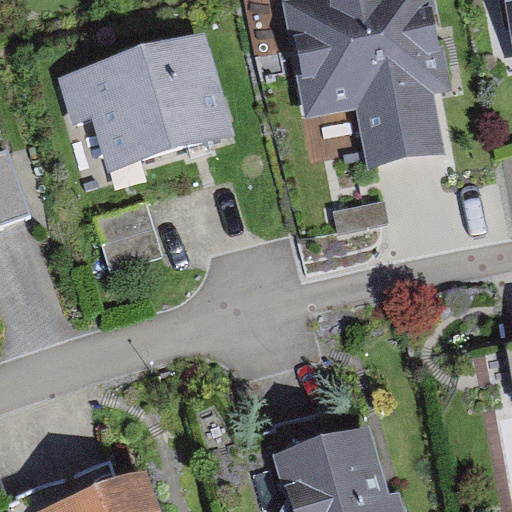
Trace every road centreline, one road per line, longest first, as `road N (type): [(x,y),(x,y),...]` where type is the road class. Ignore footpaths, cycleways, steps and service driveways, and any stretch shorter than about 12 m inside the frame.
road 1 (residential): [(0,397),(258,305),(310,301)]
road 2 (track): [(310,301),(511,257)]
